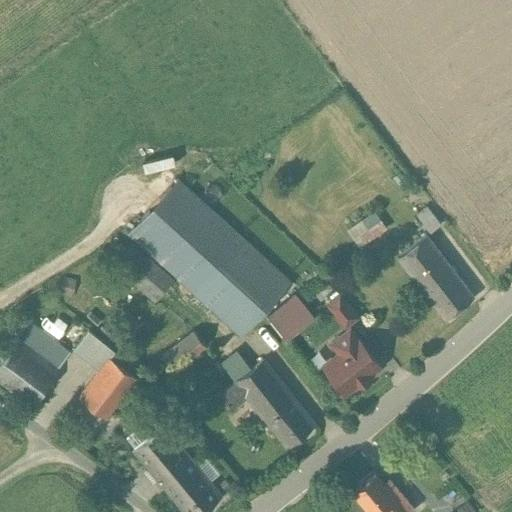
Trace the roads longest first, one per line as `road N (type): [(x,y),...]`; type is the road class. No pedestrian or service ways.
road 1 (unclassified): [(296,478),(511,286)]
road 2 (unclassified): [(149,511),(0,410)]
